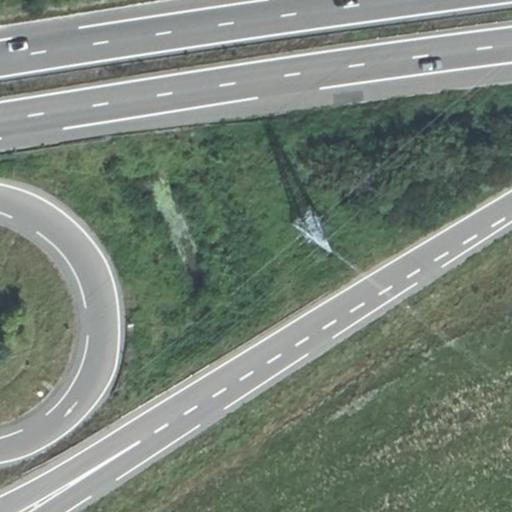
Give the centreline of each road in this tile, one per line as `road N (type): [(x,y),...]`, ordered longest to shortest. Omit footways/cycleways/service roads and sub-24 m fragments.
road 1 (motorway): [(0,119),(511,44)]
road 2 (motorway): [(142,439),(511,202)]
road 3 (motorway): [(394,0),(0,58)]
road 4 (motorway): [(0,201),(45,220),(74,246),(95,281),(102,319),(99,360),(75,400),(48,426),(0,448)]
road 5 (motorway): [(0,509),(92,454),(142,439)]
road 6 (motorway): [(45,511),(142,439)]
